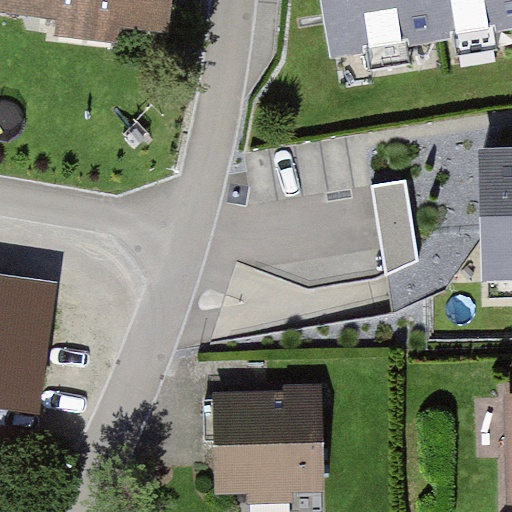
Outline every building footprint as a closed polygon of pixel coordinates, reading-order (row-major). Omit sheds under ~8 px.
[(166,0),(0,0),(163,21),(166,0)] [(511,0),(330,0),(339,52),(511,23),(511,0)] [(511,152),(485,153),(487,274),(511,273),(511,152)] [(417,175),(383,178),(391,297),(455,292),(452,253),(423,255),(417,175)] [(0,278),(0,406),(41,413),(58,286),(0,278)] [(218,391),(222,495),(336,491),(332,387),(218,391)]
